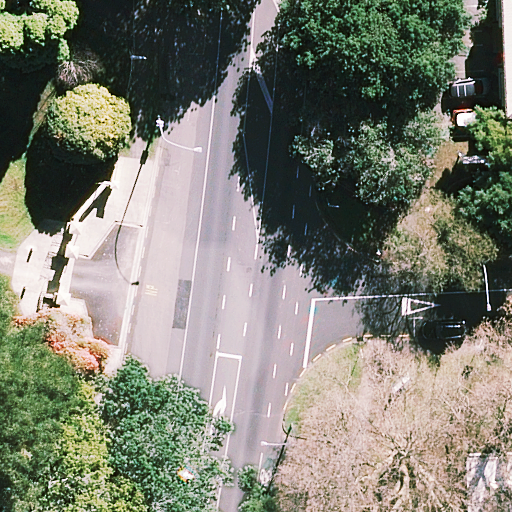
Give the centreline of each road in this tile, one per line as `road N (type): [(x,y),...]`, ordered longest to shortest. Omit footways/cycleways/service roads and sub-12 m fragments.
road 1 (secondary): [(293,0),(291,87),(264,298)]
road 2 (secondary): [(209,296),(237,0)]
road 3 (residential): [(511,291),(264,298)]
road 4 (secondary): [(172,511),(209,296)]
road 5 (secondary): [(264,298),(227,511)]
